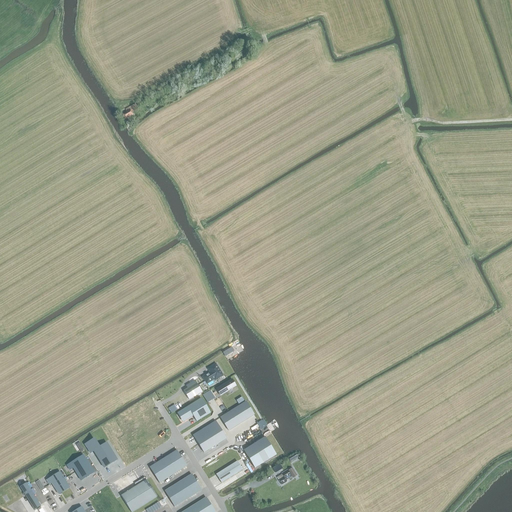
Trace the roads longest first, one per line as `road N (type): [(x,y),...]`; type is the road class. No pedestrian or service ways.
road 1 (track): [(232,0),(244,31),(134,97)]
road 2 (unclassified): [(59,511),(178,437)]
